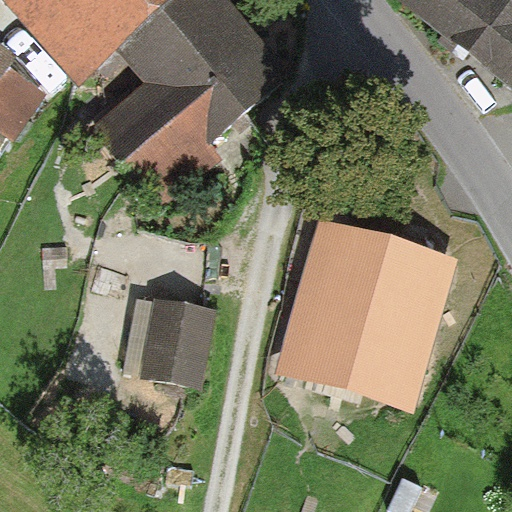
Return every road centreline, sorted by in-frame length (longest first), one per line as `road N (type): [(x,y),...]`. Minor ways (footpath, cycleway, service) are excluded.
road 1 (track): [(224,511),(282,184),(343,0)]
road 2 (unclassified): [(511,216),(442,104),(354,0)]
